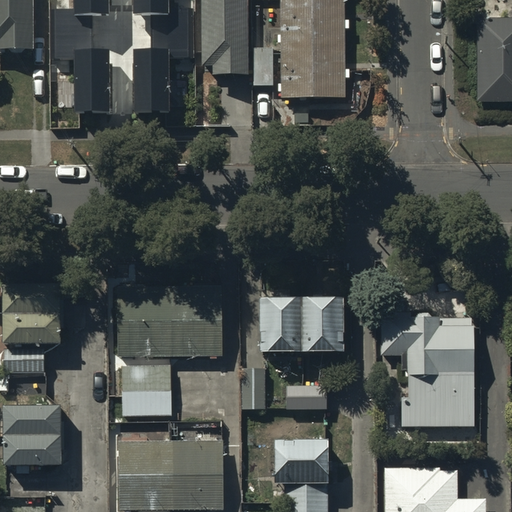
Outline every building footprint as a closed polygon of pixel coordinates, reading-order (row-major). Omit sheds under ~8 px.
[(0,0),(0,58),(1,59),(1,56),(34,56),(34,0),(0,0)] [(71,0),(72,6),(53,6),(53,60),(71,60),(71,114),(110,113),(109,56),(91,57),(92,12),(109,12),(108,0),(131,0),(132,11),(148,11),(149,54),(132,54),(134,112),(168,111),(169,59),(192,58),(191,4),(167,3),(167,0),(71,0)] [(249,0),(201,0),(202,73),(215,73),(215,81),(250,81),(249,0)] [(281,0),(282,39),(279,39),(279,46),(282,46),(282,87),(279,87),(279,96),(282,96),(282,102),(347,101),(347,82),(351,82),(351,74),(346,74),(345,34),(350,34),(350,24),(346,24),(345,0),(281,0)] [(511,22),(476,22),(476,106),(511,105),(511,22)] [(273,51),(254,51),(254,89),(273,89),(273,51)] [(223,359),(222,291),(145,292),(145,284),(120,285),(120,292),(119,292),(120,360),(223,359)] [(63,350),(62,292),(5,293),(5,351),(63,350)] [(345,358),(345,305),(262,305),(262,359),(345,358)] [(403,430),(475,429),(474,320),(412,321),(412,315),(382,316),(382,360),(402,360),(402,375),(410,375),(410,401),(402,401),(403,430)] [(45,376),(45,357),(5,357),(5,376),(45,376)] [(171,420),(171,369),(123,370),(124,420),(171,420)] [(266,374),(243,374),(243,411),(265,411),(266,374)] [(327,412),(327,390),(287,391),(287,412),(327,412)] [(63,470),(63,412),(4,413),(5,471),(63,470)] [(222,511),(223,445),(147,444),(147,439),(122,438),(122,446),(120,446),(120,511),(222,511)] [(329,511),(328,447),(276,446),(276,491),(286,491),(285,511),(329,511)] [(457,502),(457,474),(440,474),(440,471),(386,471),(386,511),(486,511),(487,502),(457,502)]
